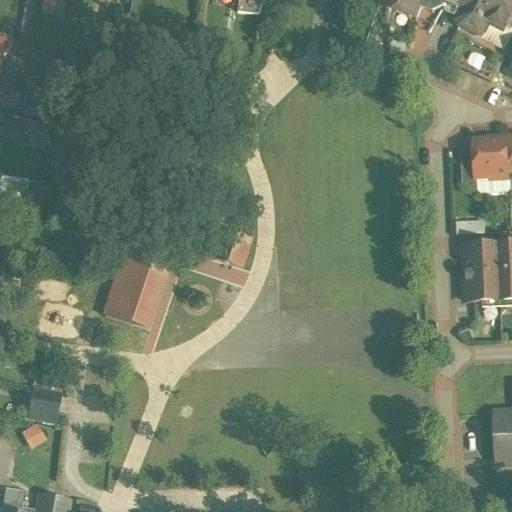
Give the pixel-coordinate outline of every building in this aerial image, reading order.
[(44,0),(42,16),(54,18),(56,0),(44,0)] [(390,0),(398,3),(397,5),(400,6),(401,4),(415,9),(418,0),(421,0),(427,2),(427,0),(390,0)] [(511,12),(511,0),(462,0),(459,8),(464,10),(459,21),(461,26),(473,32),(478,31),(484,20),(504,30),(511,12)] [(234,48),(193,44),(191,63),(205,65),(205,59),(233,62),(234,48)] [(46,130),(0,118),(0,129),(32,138),(30,147),(41,150),(46,130)] [(498,143),(474,144),(474,152),(476,180),(477,180),(510,178),(508,140),(498,143)] [(474,152),(461,152),(462,188),(477,188),(477,180),(476,180),(474,152)] [(233,185),(204,175),(198,194),(227,203),(233,185)] [(0,178),(0,196),(35,198),(36,180),(0,178)] [(250,244),(223,235),(214,262),(241,271),(250,244)] [(175,257),(131,242),(105,319),(150,333),(175,257)] [(498,248),(500,304),(511,303),(511,247),(498,248)] [(500,304),(498,248),(467,249),(465,251),(467,305),(500,304)] [(63,395),(35,389),(29,416),(57,422),(63,395)] [(511,415),(495,416),(497,467),(511,466),(511,415)] [(20,433),(27,450),(44,443),(37,426),(20,433)] [(69,511),(72,503),(38,497),(34,511),(69,511)]
